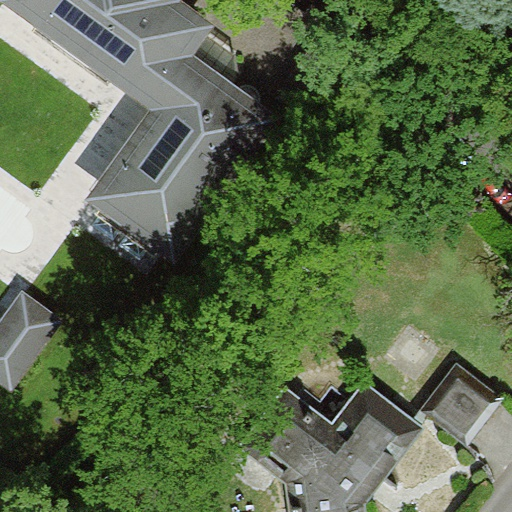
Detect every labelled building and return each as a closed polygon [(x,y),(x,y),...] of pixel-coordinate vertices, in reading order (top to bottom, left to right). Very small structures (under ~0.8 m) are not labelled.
[(205,17),(181,0),(13,0),(150,95),(205,17)] [(281,110),(234,76),(171,164),(218,198),(281,110)] [(21,277),(0,318),(0,363),(29,379),(69,302),(21,277)] [(459,367),(430,402),(470,434),(483,418),(499,399),(459,367)] [(288,384),(244,438),(290,474),(294,511),(363,511),(362,502),(420,422),(367,379),(334,420),(288,384)]
